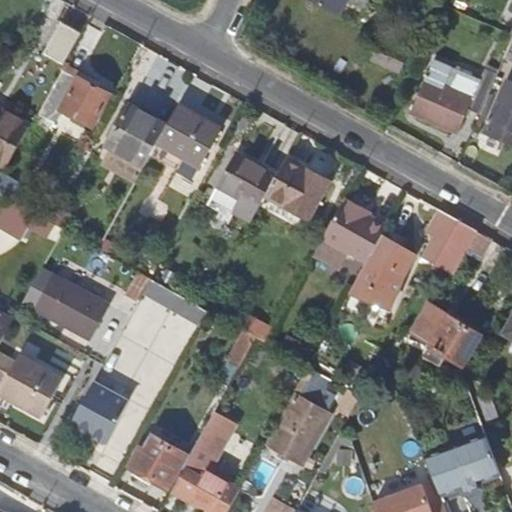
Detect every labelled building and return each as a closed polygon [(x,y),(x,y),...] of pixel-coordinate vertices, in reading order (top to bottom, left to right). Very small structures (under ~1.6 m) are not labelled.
[(349,0),(308,0),(343,15),(349,0)] [(47,50),(66,61),(83,31),(64,21),(47,50)] [(367,35),(357,54),(397,72),(406,52),(367,35)] [(468,109),(480,114),(489,92),(478,87),(471,102),(445,91),(452,72),(432,64),(410,113),(456,133),(468,109)] [(110,97),(66,73),(42,115),(57,122),(62,114),(91,130),(110,97)] [(511,86),(505,83),(482,134),(511,147),(511,86)] [(220,129),(179,106),(167,129),(158,146),(199,168),(220,129)] [(106,148),(144,170),(158,146),(167,129),(129,108),(106,148)] [(0,166),(5,169),(28,128),(1,113),(0,115),(0,166)] [(229,226),(244,235),(266,195),(277,176),(237,154),(212,200),(236,213),(229,226)] [(329,182),(287,159),(277,176),(266,195),(308,218),(329,182)] [(364,210),(346,200),(323,241),(366,265),(381,237),(387,227),(369,218),(362,213),(364,210)] [(0,219),(0,222),(22,237),(31,224),(48,236),(54,228),(13,201),(0,219)] [(430,237),(444,246),(458,222),(443,214),(430,237)] [(476,233),(458,222),(444,246),(433,266),(451,276),(476,233)] [(381,237),(366,265),(349,294),(389,312),(405,274),(416,257),(381,237)] [(55,273),(35,309),(67,325),(59,340),(84,353),(110,304),(55,273)] [(145,292),(163,302),(169,290),(151,279),(145,292)] [(163,302),(169,305),(176,293),(169,290),(163,302)] [(169,305),(180,311),(187,299),(176,293),(169,305)] [(180,311),(202,324),(209,312),(202,308),(187,299),(180,311)] [(0,344),(14,320),(2,314),(6,306),(0,302),(0,344)] [(422,363),(436,371),(442,361),(461,371),(479,339),(426,311),(410,339),(429,350),(422,363)] [(16,362),(0,352),(0,382),(4,384),(16,362)] [(64,378),(21,354),(16,362),(4,384),(0,390),(0,392),(42,417),(64,378)] [(327,404),(338,395),(320,375),(309,384),(327,404)] [(95,380),(72,419),(70,423),(99,440),(103,434),(108,438),(130,399),(95,380)] [(328,413),(294,394),(266,444),(272,447),(300,463),(328,413)] [(332,416),(328,413),(300,463),(304,465),(332,416)] [(175,494),(206,511),(227,511),(239,490),(207,473),(233,428),(213,417),(198,443),(183,470),(187,472),(175,494)] [(485,436),(426,458),(434,480),(441,498),(500,476),(485,436)] [(154,437),(146,452),(138,447),(127,465),(169,489),(187,456),(154,437)] [(300,463),(272,447),(269,453),(297,468),(300,463)] [(434,480),(424,484),(434,511),(446,511),(441,498),(434,480)] [(434,511),(424,484),(375,503),(377,511),(434,511)] [(294,511),(295,511),(274,499),(266,511),(294,511)]
